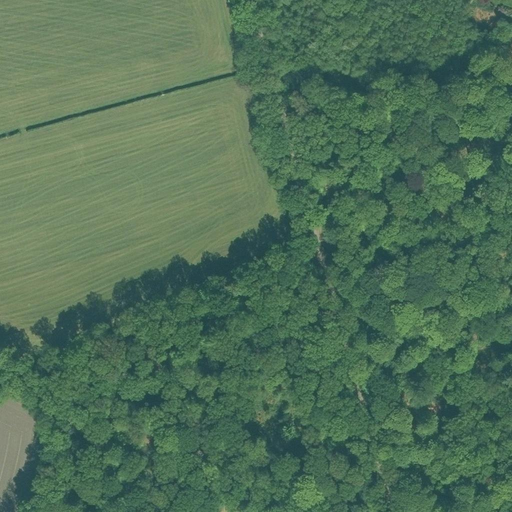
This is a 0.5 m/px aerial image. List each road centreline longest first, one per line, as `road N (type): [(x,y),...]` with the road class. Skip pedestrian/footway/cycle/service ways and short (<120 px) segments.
road 1 (unclassified): [(391,511),(249,0)]
road 2 (track): [(0,362),(286,511)]
